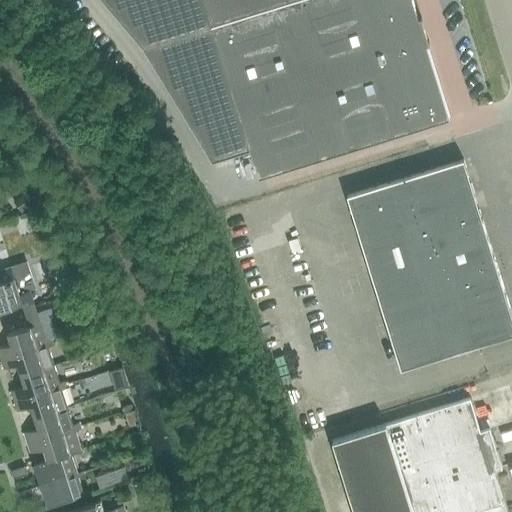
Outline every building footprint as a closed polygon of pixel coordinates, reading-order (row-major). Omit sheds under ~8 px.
[(204,0),(260,177),(417,128),(450,118),(413,0),(204,0)] [(5,155),(0,158),(0,171),(1,173),(12,166),(5,155)] [(511,334),(511,312),(464,159),(348,195),(402,369),(511,334)] [(28,193),(16,202),(22,211),(34,202),(28,193)] [(23,303),(34,300),(31,290),(20,293),(12,266),(0,270),(0,303),(2,310),(23,303)] [(73,266),(52,272),(59,295),(80,288),(73,266)] [(25,311),(27,316),(38,312),(36,307),(34,300),(23,303),(25,311)] [(0,347),(0,353),(2,359),(53,342),(52,339),(47,340),(38,312),(27,316),(30,326),(8,333),(12,344),(0,347)] [(21,375),(54,365),(49,347),(54,345),(53,342),(2,359),(5,369),(18,365),(21,375)] [(59,353),(62,363),(82,358),(80,347),(59,353)] [(67,384),(66,381),(60,382),(54,365),(21,375),(25,386),(12,390),(15,401),(67,384)] [(121,367),(109,370),(115,390),(127,386),(121,367)] [(35,417),(68,407),(62,389),(68,387),(67,384),(15,401),(18,411),(31,406),(35,417)] [(481,430),(471,397),(334,440),(355,511),(506,511),(494,470),(502,467),(490,427),(481,430)] [(68,407),(35,417),(38,428),(25,432),(28,442),(80,426),(79,422),(74,424),(68,407)] [(80,426),(28,442),(32,453),(45,448),(48,459),(77,450),(77,451),(82,449),(76,431),(81,429),(80,426)] [(77,450),(48,459),(34,463),(41,484),(78,473),(72,455),(78,453),(77,451),(77,450)] [(12,471),(13,477),(17,478),(28,474),(26,466),(12,471)] [(41,484),(48,506),(85,494),(79,476),(84,474),(83,471),(78,473),(41,484)] [(118,475),(102,480),(104,488),(120,483),(118,475)] [(33,488),(18,492),(20,498),(23,499),(35,495),(33,488)] [(119,503),(131,499),(128,492),(117,495),(119,503)] [(125,511),(123,505),(105,511),(101,500),(63,511),(125,511)]
